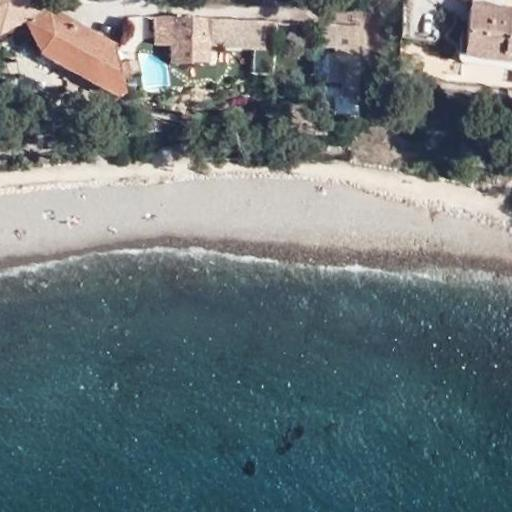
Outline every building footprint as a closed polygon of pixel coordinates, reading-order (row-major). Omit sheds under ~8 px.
[(0,0),(0,25),(44,0),(0,0)] [(511,7),(471,1),(462,61),(511,68),(511,7)] [(115,46),(51,10),(34,21),(33,19),(28,24),(41,50),(119,94),(123,91),(115,46)] [(275,21),(172,17),(169,62),(192,63),(192,60),(209,60),(210,45),(264,48),(265,34),(275,35),(275,21)] [(342,82),(341,96),(336,96),(335,112),(355,114),(361,25),(326,24),(325,47),(334,48),(334,53),(330,53),(328,81),(342,82)] [(137,74),(135,60),(121,62),(124,76),(137,74)]
